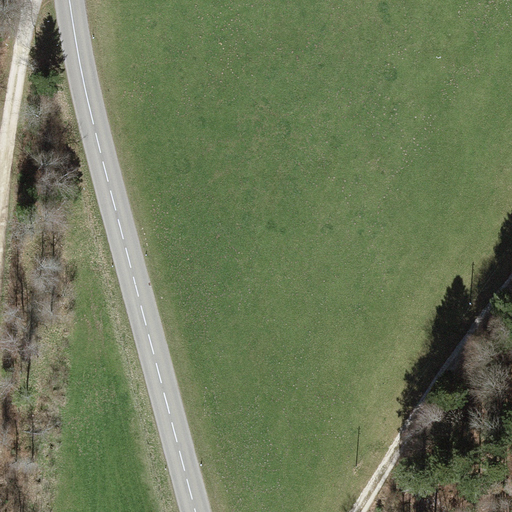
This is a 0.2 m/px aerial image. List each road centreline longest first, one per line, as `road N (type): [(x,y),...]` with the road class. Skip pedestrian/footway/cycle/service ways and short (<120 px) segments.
road 1 (secondary): [(69,0),(197,511)]
road 2 (track): [(360,511),(511,284)]
road 3 (track): [(0,171),(32,0)]
